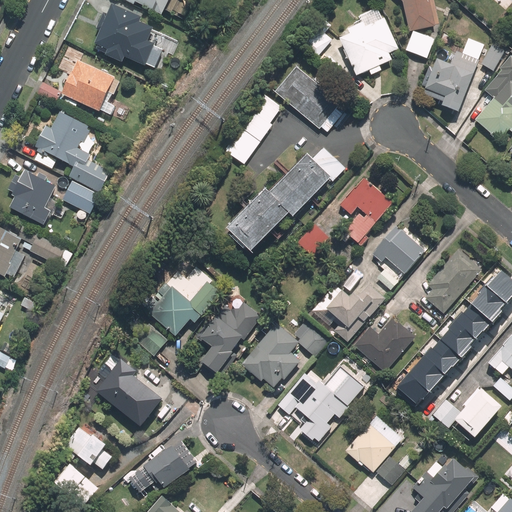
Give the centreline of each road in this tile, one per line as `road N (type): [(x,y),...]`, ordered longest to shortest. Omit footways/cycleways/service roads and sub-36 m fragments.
road 1 (residential): [(394,125),(511,228)]
road 2 (residential): [(228,423),(333,511)]
